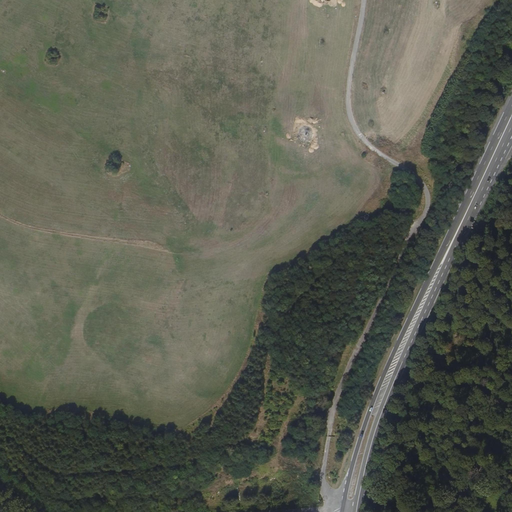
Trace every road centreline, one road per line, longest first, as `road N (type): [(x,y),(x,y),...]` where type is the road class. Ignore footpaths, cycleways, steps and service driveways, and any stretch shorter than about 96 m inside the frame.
road 1 (primary): [(470,204),(391,357),(344,503)]
road 2 (primary): [(357,505),(387,397),(470,204)]
